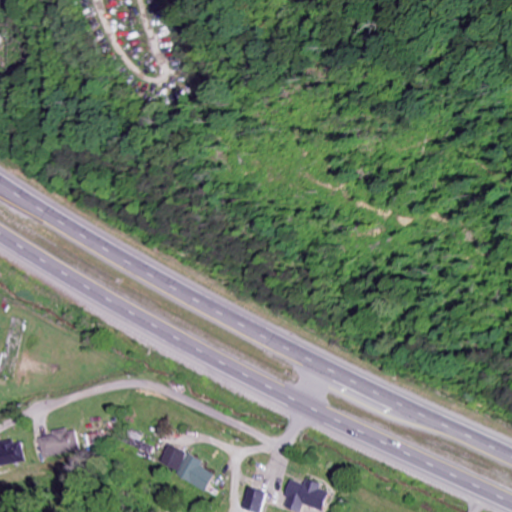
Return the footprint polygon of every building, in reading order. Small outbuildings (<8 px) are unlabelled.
[(45,459),(82,452),(78,428),(54,433),(55,436),(41,439),(45,459)] [(0,447),(0,468),(28,461),(23,441),(0,447)] [(217,475),(202,468),(206,461),(172,445),(163,464),(178,471),(176,477),(209,492),(217,475)] [(324,511),(326,511),(333,493),(324,490),(326,484),(311,479),(309,486),(295,481),(286,509),(295,511),(303,511),(306,506),(324,511)] [(265,511),(271,494),(253,489),(246,510),(252,511),(265,511)]
